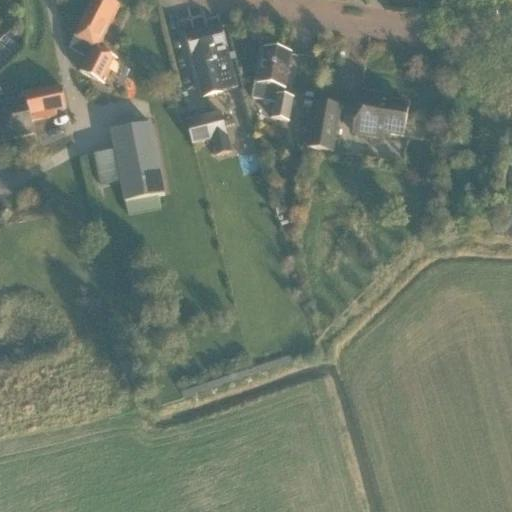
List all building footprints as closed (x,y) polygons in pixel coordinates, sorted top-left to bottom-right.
[(86,59),(79,73),(104,86),(117,60),(97,50),(119,7),(104,0),(94,0),(68,50),(86,59)] [(185,36),(201,100),(238,91),(222,27),(185,36)] [(280,90),(285,91),(291,56),(264,51),(255,98),(276,102),(272,121),(290,124),(295,99),(279,97),(280,90)] [(0,105),(0,129),(3,142),(35,135),(32,121),(57,116),(56,113),(64,111),(60,89),(27,95),(28,100),(0,105)] [(402,140),(408,108),(379,103),(379,98),(360,94),(352,135),(372,139),(373,134),(402,140)] [(331,153),(339,108),(316,104),(307,149),(331,153)] [(212,142),(216,157),(232,153),(222,113),(187,122),(193,147),(212,142)] [(162,210),(159,197),(165,196),(151,125),(111,132),(125,204),(127,204),(130,216),(162,210)]
